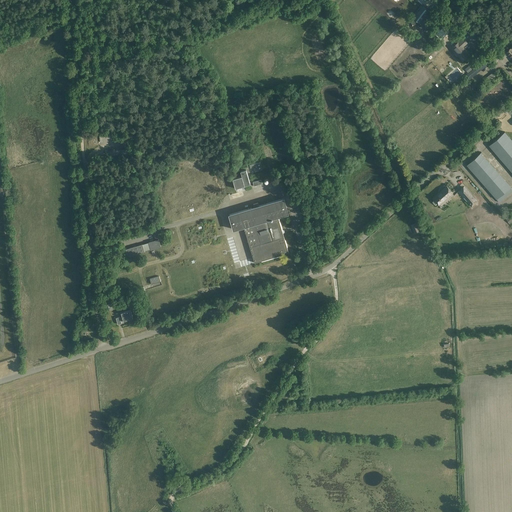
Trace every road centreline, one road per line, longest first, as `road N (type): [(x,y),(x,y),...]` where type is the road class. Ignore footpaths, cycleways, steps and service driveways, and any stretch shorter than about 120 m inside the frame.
road 1 (unclassified): [(0,381),(333,267),(511,101)]
road 2 (track): [(333,267),(330,325),(303,352),(223,474),(175,496),(173,511)]
road 3 (track): [(79,95),(101,349)]
